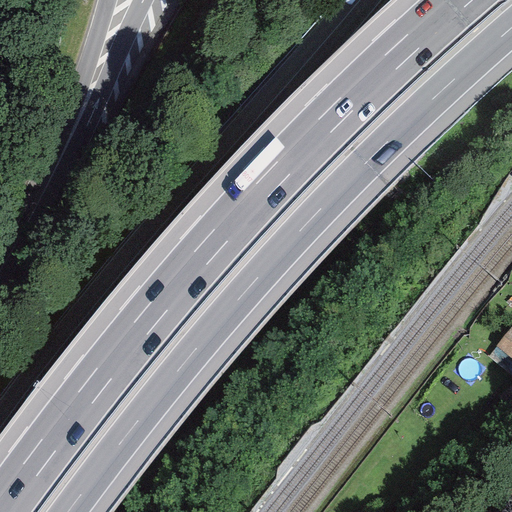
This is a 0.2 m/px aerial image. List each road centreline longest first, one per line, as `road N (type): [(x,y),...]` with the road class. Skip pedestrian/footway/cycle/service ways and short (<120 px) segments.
road 1 (motorway): [(459,0),(222,236),(1,511)]
road 2 (motorway): [(67,511),(283,249),(511,27)]
